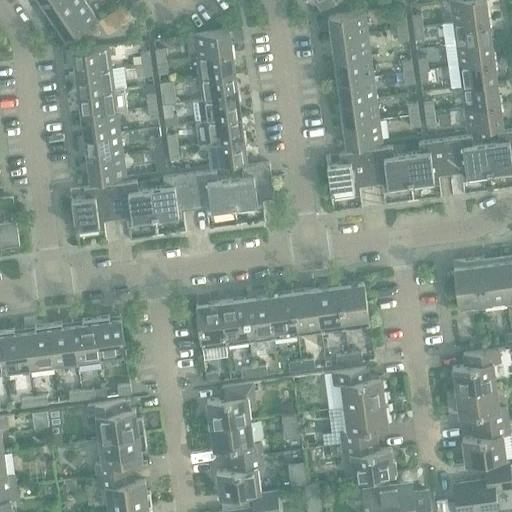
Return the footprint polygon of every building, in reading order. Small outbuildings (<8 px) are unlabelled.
[(44,0),(42,2),(53,19),(82,0),(44,0)] [(95,18),(83,0),(82,0),(53,19),(66,38),(95,18)] [(449,0),(452,21),(488,16),(485,0),(449,0)] [(328,15),(331,38),(367,33),(364,10),(328,15)] [(411,14),(413,26),(422,25),(420,12),(411,14)] [(395,16),(397,29),(406,28),(405,15),(395,16)] [(443,22),(446,43),(491,37),(488,16),(452,21),(443,22)] [(423,37),(422,25),(413,26),(414,39),(423,37)] [(186,39),(188,56),(196,55),(232,50),(229,28),(193,33),(194,37),(186,39)] [(408,40),(406,28),(397,29),(399,41),(408,40)] [(331,38),(334,59),(370,55),(367,33),(331,38)] [(446,43),(449,65),(494,59),(491,37),(446,43)] [(72,49),(75,71),(111,67),(108,44),(72,49)] [(155,48),(156,60),(165,59),(163,46),(155,48)] [(140,50),(142,62),(150,61),(149,49),(140,50)] [(232,50),(196,55),(199,76),(235,72),(232,50)] [(334,59),(337,81),(373,76),(370,55),(334,59)] [(417,57),(418,69),(428,68),(426,56),(417,57)] [(401,59),(403,72),(412,71),(410,58),(401,59)] [(167,72),(165,59),(156,60),(158,73),(167,72)] [(452,86),(461,85),(496,80),(494,59),(449,65),(452,86)] [(152,74),(150,61),(142,62),(143,75),(152,74)] [(75,71),(78,93),(125,86),(123,65),(111,67),(75,71)] [(429,81),(428,68),(418,69),(420,82),(429,81)] [(414,83),(412,71),(403,72),(405,84),(414,83)] [(199,76),(202,98),(237,93),(235,72),(199,76)] [(337,81),(340,102),(375,98),(373,76),(337,81)] [(174,80),(159,82),(162,103),(172,102),(177,101),(174,80)] [(461,85),(464,106),(499,102),(496,80),(461,85)] [(124,87),(78,93),(81,114),(116,109),(127,108),(124,87)] [(146,93),(147,105),(156,104),(154,91),(146,93)] [(192,99),(195,121),(240,115),(237,93),(202,98),(192,99)] [(340,102),(343,123),(378,118),(375,98),(340,102)] [(422,99),(424,112),(433,111),(432,98),(422,99)] [(407,101),(409,114),(418,113),(416,100),(407,101)] [(172,102),(162,103),(165,125),(178,123),(177,113),(174,114),(172,102)] [(502,124),(499,102),(464,106),(467,129),(502,124)] [(158,117),(156,104),(147,105),(149,118),(158,117)] [(81,114),(84,135),(119,131),(116,109),(81,114)] [(435,123),(433,111),(424,112),(426,124),(435,123)] [(420,125),(418,113),(409,114),(410,127),(420,125)] [(240,115),(195,121),(198,142),(208,141),(243,136),(240,115)] [(381,140),(378,118),(343,123),(345,145),(381,140)] [(498,140),(485,142),(490,176),(511,173),(511,164),(511,128),(497,131),(498,140)] [(84,135),(87,157),(122,152),(119,131),(84,135)] [(166,133),(168,146),(176,145),(175,132),(166,133)] [(152,136),(153,148),(162,147),(160,134),(152,136)] [(471,134),(444,138),(449,173),(465,170),(466,179),(490,176),(485,142),(472,144),(471,134)] [(246,158),(243,136),(208,141),(210,163),(246,158)] [(419,151),(406,152),(410,187),(434,184),(433,175),(449,173),(444,138),(418,141),(419,151)] [(178,157),(176,145),(168,146),(169,159),(178,157)] [(392,145),(365,148),(370,183),(386,181),(387,190),(410,187),(406,152),(393,154),(392,145)] [(164,159),(162,147),(153,148),(155,161),(164,159)] [(353,185),(370,183),(365,148),(338,152),(340,161),(326,163),(331,197),(355,194),(353,185)] [(125,175),(122,152),(87,157),(90,179),(125,175)] [(269,161),(259,163),(241,165),(243,175),(230,176),(234,210),(258,207),(256,199),(273,196),(269,161)] [(211,214),(234,210),(230,176),(217,178),(215,169),(189,172),(193,207),(210,205),(211,214)] [(163,185),(150,187),(155,221),(178,218),(177,209),(193,207),(189,172),(162,176),(163,185)] [(136,179),(109,183),(114,218),(131,216),(132,224),(155,221),(150,187),(138,189),(136,179)] [(98,220),(114,218),(109,183),(83,186),(84,196),(71,198),(75,232),(99,229),(98,220)] [(0,246),(19,244),(15,219),(0,220),(0,246)] [(458,309),(511,301),(511,251),(452,260),(458,309)] [(363,281),(339,284),(345,327),(369,324),(363,281)] [(339,284),(315,287),(321,330),(345,327),(339,284)] [(315,287),(291,291),(297,333),(321,330),(315,287)] [(291,291),(267,294),(273,337),(297,333),(291,291)] [(267,294),(244,297),(249,340),(273,337),(267,294)] [(244,297),(220,300),(226,343),(249,340),(244,297)] [(197,303),(195,303),(203,358),(227,355),(226,343),(220,300),(197,303)] [(109,315),(95,317),(101,360),(126,356),(120,317),(109,318),(109,315)] [(82,322),(72,323),(77,363),(101,360),(95,317),(81,319),(82,322)] [(61,321),(47,323),(53,366),(77,363),(72,323),(62,325),(61,321)] [(34,328),(24,330),(29,369),(53,366),(47,323),(34,325),(34,328)] [(14,328),(0,329),(0,330),(6,373),(29,369),(24,330),(14,331),(14,328)] [(511,336),(511,332),(502,333),(503,341),(511,339),(511,336)] [(451,381),(453,390),(495,385),(492,361),(500,360),(498,348),(462,353),(464,364),(452,366),(453,378),(451,381)] [(360,351),(348,353),(349,362),(362,360),(360,351)] [(336,363),(349,362),(348,353),(335,354),(336,363)] [(313,357),(300,359),(302,368),(314,366),(313,357)] [(289,370),(302,368),(300,359),(288,361),(289,370)] [(265,364),(253,365),(254,375),(266,373),(265,364)] [(241,376),(254,375),(253,365),(240,367),(241,376)] [(340,382),(343,405),(386,399),(385,390),(382,387),(380,375),(368,377),(367,366),(331,370),(333,383),(340,382)] [(217,370),(205,372),(206,381),(218,379),(217,370)] [(331,370),(324,371),(325,384),(333,383),(331,370)] [(205,414),(207,423),(250,418),(247,395),(254,394),(252,381),(220,385),(222,397),(206,399),(208,411),(205,414)] [(118,393),(130,391),(129,383),(116,384),(118,393)] [(470,413),(472,424),(507,419),(506,407),(499,408),(495,385),(453,390),(454,400),(457,403),(458,415),(470,413)] [(93,388),(81,389),(82,398),(94,396),(93,388)] [(69,400),(82,398),(81,389),(68,391),(69,400)] [(46,394),(33,396),(34,404),(47,403),(46,394)] [(22,406),(34,404),(33,396),(20,397),(22,406)] [(116,399),(86,404),(88,415),(95,414),(98,438),(144,432),(142,415),(136,416),(135,408),(117,410),(116,399)] [(339,430),(341,442),(377,437),(375,426),(387,424),(385,412),(388,409),(386,399),(343,405),(346,429),(339,430)] [(49,424),(47,409),(32,411),(34,426),(49,424)] [(297,412),(282,414),(285,438),(300,436),(297,412)] [(225,446),(226,457),(262,452),(260,440),(253,441),(250,418),(207,423),(208,433),(211,436),(213,448),(225,446)] [(509,432),(507,419),(472,424),(473,436),(461,437),(463,449),(461,452),(462,462),(505,457),(502,433),(509,432)] [(94,463),(96,475),(126,471),(124,460),(141,457),(140,449),(146,448),(144,432),(98,438),(101,462),(94,463)] [(378,448),(377,437),(341,442),(343,454),(350,453),(353,477),(396,472),(395,461),(392,459),(390,447),(378,448)] [(0,487),(15,486),(14,474),(7,475),(3,451),(0,451),(0,487)] [(263,465),(262,452),(226,457),(228,468),(216,470),(217,482),(215,485),(216,496),(259,490),(256,466),(263,465)] [(307,483),(304,460),(288,463),(290,485),(297,484),(307,483)] [(485,479),(453,483),(456,511),(465,511),(496,508),(494,493),(498,488),(511,486),(510,479),(511,479),(511,464),(508,465),(508,461),(483,464),(485,479)] [(127,481),(126,471),(96,475),(97,486),(105,485),(108,510),(151,504),(149,490),(146,490),(144,479),(127,481)] [(318,482),(305,484),(308,511),(321,511),(320,493),(318,482)] [(429,511),(427,489),(412,491),(411,486),(396,488),(395,483),(362,488),(365,511),(429,511)] [(17,497),(15,486),(0,487),(0,511),(11,511),(10,498),(17,497)] [(278,511),(275,490),(255,493),(251,493),(253,507),(218,511),(278,511)] [(447,499),(435,501),(436,511),(437,511),(449,511),(447,499)]
